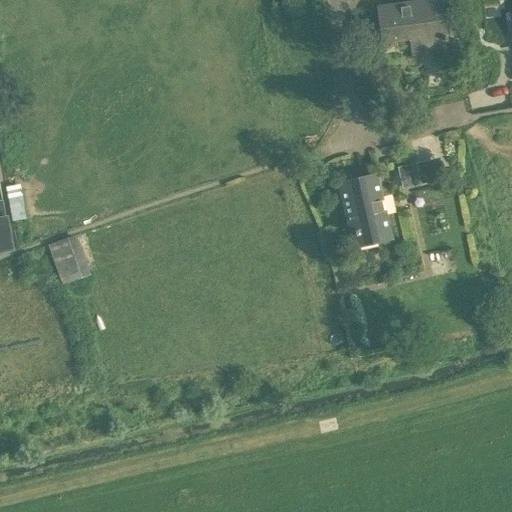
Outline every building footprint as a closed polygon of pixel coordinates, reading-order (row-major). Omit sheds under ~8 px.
[(378,8),(382,41),(410,37),(413,54),(448,49),(446,36),(444,36),(441,9),(453,7),(452,0),(425,0),(425,1),(378,8)] [(414,184),(411,168),(398,170),(401,186),(414,184)] [(340,183),(354,246),(389,237),(374,175),(357,179),(340,183)] [(8,184),(14,219),(28,217),(21,182),(8,184)] [(0,250),(11,248),(5,219),(6,218),(2,199),(0,189),(0,250)] [(326,230),(315,233),(323,262),(334,259),(326,230)] [(48,244),(62,285),(82,277),(67,237),(48,244)]
